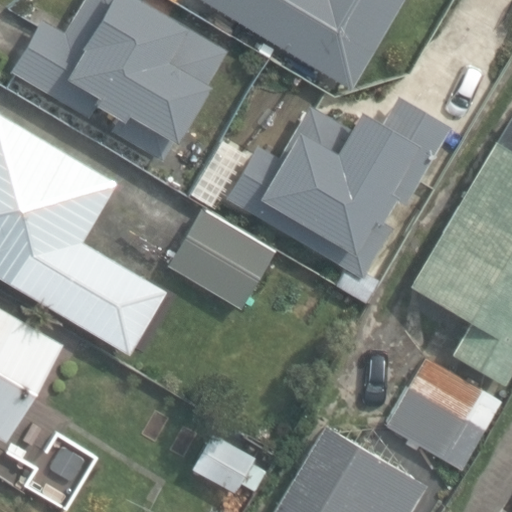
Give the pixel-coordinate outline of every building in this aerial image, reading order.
[(8,68),(164,159),(194,118),(185,113),(224,46),(145,0),(78,0),(62,27),(39,14),(8,68)] [(212,0),(343,78),(389,0),(212,0)] [(328,268),(355,284),(365,266),(358,262),(383,218),(376,214),(390,189),(396,193),(442,115),(391,86),(378,108),(357,96),(342,123),(299,98),(271,146),(248,133),(215,189),(334,258),(328,268)] [(445,343),(494,372),(511,342),(511,106),(505,102),(403,275),(464,311),(445,343)] [(0,114),(0,280),(109,344),(125,353),(162,289),(79,241),(114,180),(0,114)] [(166,261),(239,304),(272,248),(199,205),(166,261)] [(57,331),(0,299),(0,429),(1,429),(57,331)] [(418,350),(381,416),(455,458),(492,392),(418,350)] [(270,511),(403,511),(422,481),(323,423),(300,463),(270,511)] [(253,456),(209,429),(187,465),(231,492),(253,456)]
